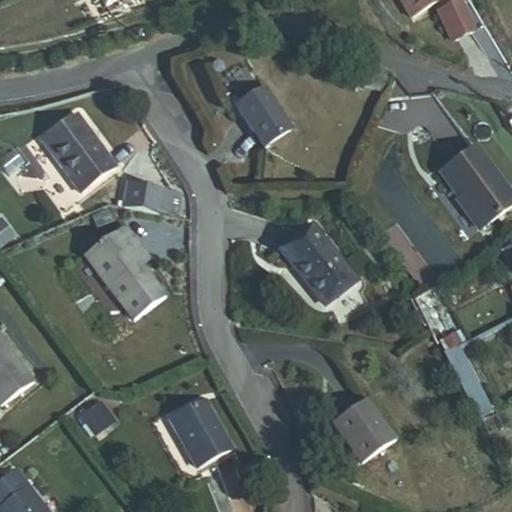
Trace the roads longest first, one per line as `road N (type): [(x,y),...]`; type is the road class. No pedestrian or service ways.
road 1 (unclassified): [(284,511),(278,444),(226,359),(208,302),(205,189),(130,60)]
road 2 (residential): [(130,60),(250,25),(340,35),(511,103)]
road 3 (residential): [(0,91),(130,60)]
